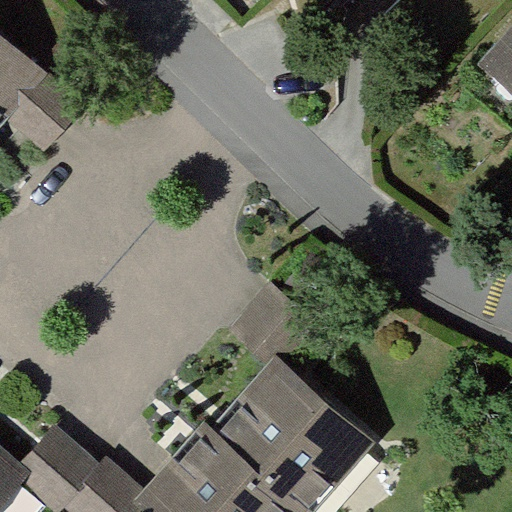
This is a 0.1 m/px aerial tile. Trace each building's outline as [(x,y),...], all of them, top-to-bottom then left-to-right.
[(511,14),(476,60),(511,88),(511,14)] [(0,113),(41,65),(0,30),(0,113)] [(272,272),(230,317),(269,354),(312,309),(272,272)] [(208,423),(295,501),(306,511),(372,437),(275,349),(208,423)] [(134,493),(96,459),(58,502),(69,511),(137,511),(145,503),(155,511),(284,511),(295,501),(208,423),(202,418),(134,493)] [(0,485),(16,467),(58,502),(96,459),(51,422),(17,462),(0,447),(0,485)] [(26,478),(0,501),(0,511),(29,511),(45,498),(26,478)]
